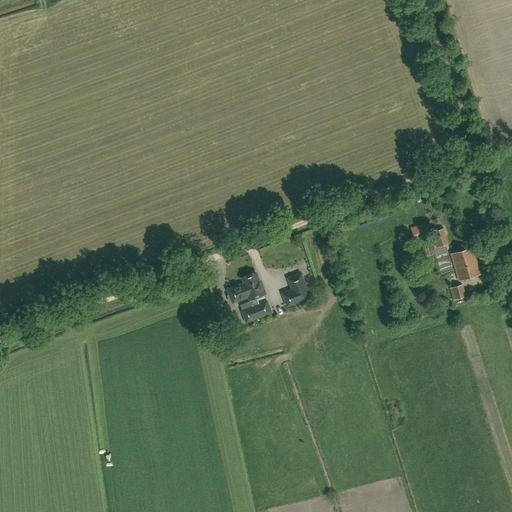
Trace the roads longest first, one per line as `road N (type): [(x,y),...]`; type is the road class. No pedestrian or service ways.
road 1 (track): [(0,339),(478,154)]
road 2 (unclassified): [(511,261),(427,0)]
